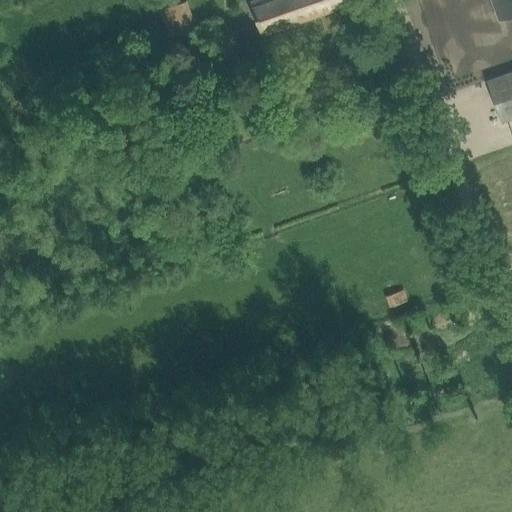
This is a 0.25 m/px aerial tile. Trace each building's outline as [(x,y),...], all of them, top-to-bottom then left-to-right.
[(186,0),(160,9),(169,39),(198,29),(188,0),(186,0)] [(252,0),(251,0),(263,33),(337,7),(356,0),(355,0),(252,0)] [(511,0),(495,0),(501,16),(511,12),(511,0)] [(511,71),(488,80),(502,119),(511,116),(511,71)] [(398,290),(389,293),(392,304),(402,301),(398,290)]
